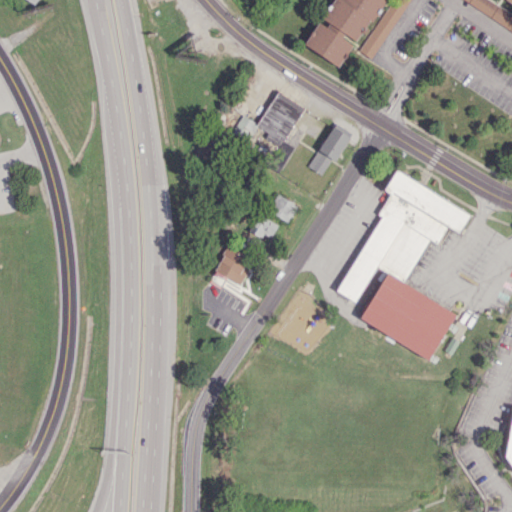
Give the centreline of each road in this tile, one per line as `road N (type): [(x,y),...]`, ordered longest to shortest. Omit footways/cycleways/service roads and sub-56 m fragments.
road 1 (trunk): [(94,0),(129,216),(119,511)]
road 2 (trunk): [(142,511),(151,235),(121,0)]
road 3 (residential): [(11,492),(56,410),(70,320),(64,223),(39,136),(0,50)]
road 4 (residential): [(191,511),(203,402),(377,125)]
road 5 (trunk): [(124,164),(114,410),(96,511)]
road 6 (tertiary): [(377,125),(278,65),(207,0)]
road 7 (tertiary): [(511,195),(377,125)]
road 8 (residential): [(408,72),(455,3),(511,41)]
road 9 (residential): [(408,72),(381,55),(418,0),(455,3)]
